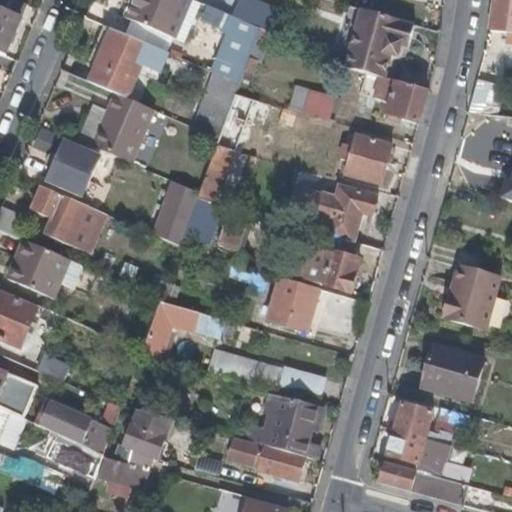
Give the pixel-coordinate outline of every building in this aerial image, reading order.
[(0,0),(0,52),(6,55),(28,4),(19,0),(0,0)] [(178,40),(194,0),(193,0),(137,0),(129,20),(178,40)] [(262,28),(280,36),(290,12),(269,3),(262,1),(259,10),(238,1),(235,0),(213,0),(211,7),(262,28)] [(262,1),(269,3),(269,0),(238,0),(238,1),(259,10),(262,1)] [(511,0),(496,0),(492,31),(511,33),(511,0)] [(369,75),(381,78),(386,79),(389,64),(391,56),(399,58),(402,47),(409,48),(415,22),(360,7),(343,68),(369,75)] [(116,94),(129,100),(144,68),(162,75),(171,55),(106,27),(97,47),(107,52),(101,66),(93,85),(116,94)] [(274,52),(275,48),(280,36),(262,28),(256,45),(268,50),(274,52)] [(226,79),(240,86),(242,81),(255,46),(224,36),(211,73),(226,79)] [(255,46),(242,81),(253,84),(261,63),(264,64),(268,50),(256,45),(255,46)] [(107,52),(97,47),(90,62),(101,66),(107,52)] [(386,79),(394,81),(397,67),(389,64),(386,79)] [(363,96),(376,99),(381,78),(369,75),(363,96)] [(388,115),(419,124),(429,91),(394,81),(386,79),(381,78),(376,99),(390,102),(388,115)] [(206,134),(220,140),(237,95),(240,86),(226,79),(206,134)] [(477,83),(468,114),(484,116),(488,116),(493,86),(477,83)] [(303,114),(333,122),(340,100),(309,91),(303,114)] [(81,141),(135,164),(156,112),(129,100),(116,94),(108,112),(104,123),(91,118),(81,141)] [(95,108),(91,118),(104,123),(108,112),(95,108)] [(380,185),(392,145),(355,134),(344,176),(380,185)] [(86,196),(102,158),(68,142),(51,180),(86,196)] [(217,205),(235,152),(217,146),(201,194),(199,199),(217,205)] [(181,247),(201,194),(171,183),(152,236),(181,247)] [(109,216),(44,188),(33,212),(54,221),(46,236),(91,255),(109,216)] [(326,235),(331,236),(352,242),(360,214),(371,217),(375,198),(340,189),(326,235)] [(3,207),(0,213),(0,229),(20,238),(28,218),(3,207)] [(238,252),(245,229),(226,224),(219,247),(238,252)] [(356,259),(361,245),(352,242),(331,236),(327,249),(309,245),(300,278),(350,292),(359,260),(356,259)] [(30,242),(22,239),(12,262),(16,264),(19,266),(30,242)] [(55,301),(73,262),(30,242),(19,266),(16,264),(8,280),(55,301)] [(233,267),(250,271),(253,260),(236,255),(233,267)] [(500,276),(458,265),(447,314),(489,324),(500,276)] [(147,295),(162,301),(172,273),(166,271),(164,278),(156,275),(147,295)] [(309,335),(322,291),(280,280),(268,323),(309,335)] [(39,305),(1,289),(0,291),(0,335),(22,346),(39,305)] [(222,340),(227,322),(161,303),(154,322),(156,323),(145,355),(163,360),(174,330),(185,333),(198,337),(198,334),(222,340)] [(59,314),(44,308),(42,315),(57,321),(59,314)] [(142,354),(145,355),(156,323),(154,322),(143,352),(142,354)] [(163,360),(171,363),(178,340),(184,341),(185,333),(174,330),(163,360)] [(474,402),(485,361),(462,355),(463,349),(456,347),(455,354),(435,347),(422,389),(474,402)] [(46,354),(39,371),(66,382),(73,365),(46,354)] [(279,389),(283,370),(227,354),(222,372),(279,389)] [(0,370),(0,409),(23,420),(37,387),(0,370)] [(328,383),(283,370),(279,389),(324,402),(328,383)] [(278,439),(309,447),(312,434),(322,437),(328,413),(264,395),(260,412),(269,414),(265,429),(273,432),(272,435),(279,436),(278,439)] [(105,422),(116,427),(124,406),(113,402),(105,422)] [(67,439),(106,456),(111,441),(115,432),(52,403),(41,428),(67,439)] [(390,429),(450,445),(453,434),(441,431),(441,434),(429,431),(434,411),(403,403),(398,422),(393,420),(390,429)] [(128,431),(135,410),(124,406),(116,427),(128,431)] [(470,417),(441,409),(439,420),(467,428),(470,417)] [(159,461),(174,421),(138,411),(124,450),(132,453),(129,460),(117,455),(121,444),(111,441),(106,456),(109,457),(102,476),(111,479),(107,491),(128,497),(133,485),(145,489),(155,460),(159,461)] [(306,458),(320,462),(323,450),(309,447),(278,439),(279,436),(272,435),(273,432),(265,429),(245,423),(241,440),(306,458)] [(443,470),(450,445),(390,429),(389,435),(394,436),(389,454),(383,454),(380,461),(387,464),(470,486),(473,473),(449,465),(448,471),(443,470)] [(102,465),(106,456),(67,439),(64,448),(102,465)] [(241,440),(238,439),(232,463),(299,483),(306,458),(241,440)] [(0,451),(0,470),(15,478),(22,462),(0,451)] [(22,462),(15,478),(29,484),(38,461),(25,455),(22,462)] [(381,483),(464,506),(470,486),(387,464),(381,483)] [(84,511),(85,511),(86,508),(66,499),(61,511),(84,511)] [(128,511),(140,511),(143,506),(132,501),(128,511)] [(288,511),(249,502),(246,511),(288,511)]
